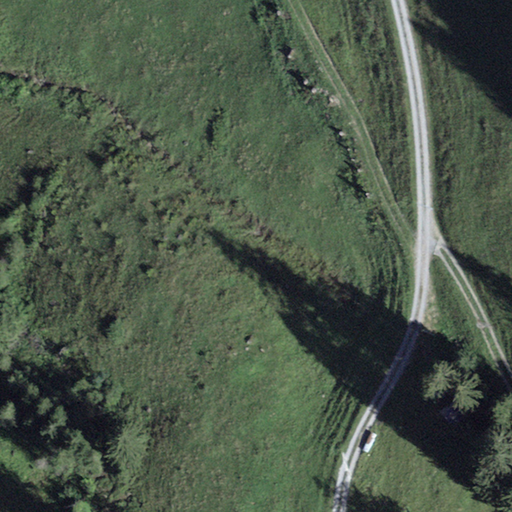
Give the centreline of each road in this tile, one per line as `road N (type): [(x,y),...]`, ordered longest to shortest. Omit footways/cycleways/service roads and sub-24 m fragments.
road 1 (unclassified): [(399,0),(419,82),(426,306),(349,468),(342,511)]
road 2 (track): [(511,381),(458,270),(423,238),(382,177),(292,0)]
